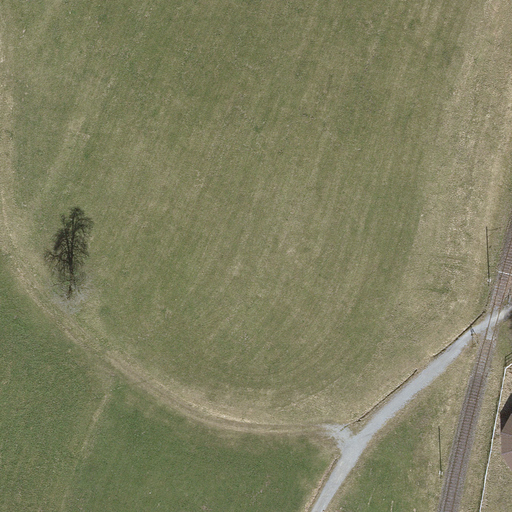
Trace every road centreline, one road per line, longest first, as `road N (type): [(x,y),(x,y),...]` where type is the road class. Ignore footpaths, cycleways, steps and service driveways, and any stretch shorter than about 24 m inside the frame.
road 1 (track): [(358,442),(307,428),(228,424),(160,396),(53,307),(0,222)]
road 2 (unclassified): [(318,511),(381,416),(511,306)]
